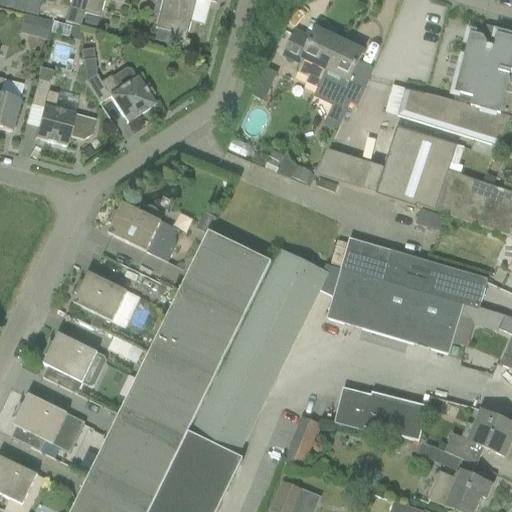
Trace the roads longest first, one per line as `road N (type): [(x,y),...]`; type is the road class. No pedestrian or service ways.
road 1 (residential): [(77,196),(204,117),(218,96),(244,0)]
road 2 (residential): [(0,360),(77,196)]
